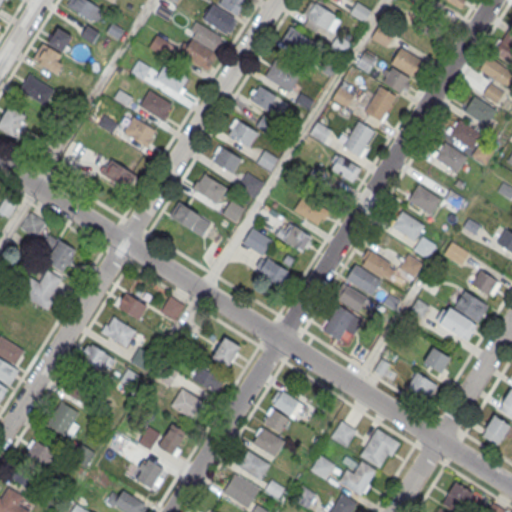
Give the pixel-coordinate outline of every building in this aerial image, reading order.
[(104,8),(88,0),(68,0),(65,6),(96,23),(104,8)] [(220,0),(246,0),(237,15),(219,3),(220,0)] [(315,2),(315,3),(310,0),(302,13),(307,16),(307,17),(308,17),(304,24),(316,31),(319,25),(333,33),(340,20),(334,16),(336,14),(315,2)] [(442,0),(457,8),(461,0),(442,0)] [(371,10),(357,1),(349,13),(364,21),(371,10)] [(212,3),(235,17),(233,20),(237,22),(230,33),(226,31),(225,33),(202,19),(205,14),(203,12),(206,7),(208,8),(212,3)] [(414,20),(414,36),(444,36),(444,20),(414,20)] [(177,54),(208,70),(225,38),(194,22),(177,54)] [(87,26),(98,33),(92,44),(80,37),(87,26)] [(386,48),(394,35),(378,26),(371,38),(386,48)] [(303,59),(313,42),(290,28),(280,45),(303,59)] [(57,29),(71,38),(61,54),(47,45),(57,29)] [(118,37),(121,32),(116,29),(112,34),(118,37)] [(511,38),(510,33),(494,39),(502,61),(510,58),(511,62),(511,38)] [(165,53),(169,40),(154,36),(150,48),(165,53)] [(66,58),(43,42),(32,58),(55,74),(66,58)] [(390,63),(413,76),(422,60),(399,47),(390,63)] [(368,71),(374,60),(364,55),(358,66),(368,71)] [(289,91),(300,73),(275,59),(265,77),(289,91)] [(131,71),(142,78),(149,67),(138,60),(131,71)] [(179,94),(189,79),(165,63),(155,78),(179,94)] [(411,79),(389,65),(380,80),(402,94),(411,79)] [(54,89),(28,74),(19,91),(45,106),(54,89)] [(379,83),(395,93),(379,119),(364,109),(379,83)] [(504,92),(490,83),(482,94),(497,103),(504,92)] [(339,84),(352,92),(344,106),(331,97),(339,84)] [(259,85),(250,99),(267,109),(276,95),(259,85)] [(148,87),(171,102),(165,110),(168,112),(163,119),(138,103),(148,87)] [(463,110),(473,95),(495,109),(486,124),(463,110)] [(0,130),(12,138),(26,115),(9,105),(0,119),(0,130)] [(122,133),(146,148),(156,131),(133,116),(122,133)] [(228,134),(232,128),(229,126),(235,118),(257,132),(248,146),(228,134)] [(316,118),(330,127),(322,140),(308,131),(316,118)] [(357,118),(373,128),(358,153),(341,143),(357,118)] [(448,135),(471,150),(482,134),(458,119),(448,135)] [(444,139),(466,154),(456,170),(430,153),(434,147),(437,149),(444,139)] [(240,156),(231,171),(212,159),(220,144),(240,156)] [(264,148),(277,156),(269,169),(255,161),(264,148)] [(475,153),(483,162),(489,156),(481,148),(475,153)] [(360,167),(335,157),(329,171),(354,182),(360,167)] [(122,191),(132,173),(109,159),(99,177),(122,191)] [(262,180),(253,195),(236,185),(246,170),(262,180)] [(226,186),(216,201),(191,186),(195,178),(198,180),(203,171),(226,186)] [(511,186),(502,180),(497,188),(510,197),(511,193),(511,186)] [(417,181),(440,196),(430,212),(407,198),(417,181)] [(445,201),(457,209),(463,199),(451,191),(445,201)] [(318,227),(329,213),(305,195),(294,209),(318,227)] [(229,198),(243,206),(234,220),(221,211),(229,198)] [(178,200),(211,221),(202,236),(169,215),(178,200)] [(401,208),(424,222),(413,239),(391,224),(401,208)] [(21,227),(35,236),(44,222),(30,213),(21,227)] [(467,215),(462,224),(474,231),(479,223),(467,215)] [(276,236),(300,255),(312,240),(288,221),(276,236)] [(271,237),(262,253),(242,240),(251,225),(271,237)] [(496,242),(511,252),(511,232),(505,228),(496,242)] [(421,233),(435,242),(426,256),(412,248),(421,233)] [(64,272),(77,251),(56,238),(44,260),(64,272)] [(451,239),(443,252),(460,263),(468,250),(451,239)] [(370,248),(361,262),(381,275),(383,273),(388,276),(394,268),(388,264),(390,261),(370,248)] [(407,251),(421,261),(412,275),(398,266),(407,251)] [(292,275),(265,258),(255,273),(283,290),(292,275)] [(345,279),(372,296),(381,280),(355,264),(345,279)] [(470,283),(492,297),(501,282),(479,269),(470,283)] [(31,278),(22,296),(48,309),(63,278),(46,270),(39,283),(31,278)] [(364,310),(368,295),(343,287),(338,303),(364,310)] [(488,303),(464,288),(454,305),(477,320),(488,303)] [(146,303),(125,290),(121,296),(117,294),(113,302),(137,318),(146,303)] [(169,294),(183,303),(174,318),(159,310),(169,294)] [(417,296),(428,304),(421,317),(409,308),(417,296)] [(473,319),(449,304),(438,321),(462,336),(473,319)] [(321,329),(338,342),(347,331),(351,334),(360,323),(340,306),(321,329)] [(135,328),(125,345),(100,329),(104,322),(107,323),(112,314),(135,328)] [(7,335),(27,348),(36,333),(16,321),(7,335)] [(0,333),(23,349),(14,363),(0,354),(0,333)] [(211,357),(228,367),(240,346),(223,336),(211,357)] [(115,359),(91,343),(80,358),(104,375),(115,359)] [(152,355),(138,347),(130,363),(144,370),(152,355)] [(442,375),(452,359),(432,347),(422,363),(442,375)] [(0,358),(17,369),(8,384),(0,378),(0,358)] [(375,370),(382,374),(387,365),(380,361),(375,370)] [(156,377),(168,386),(177,373),(164,365),(156,377)] [(216,393),(224,378),(200,365),(192,379),(216,393)] [(437,387),(416,373),(406,388),(427,402),(437,387)] [(93,386),(73,375),(63,392),(83,403),(93,386)] [(511,387),(510,386),(501,400),(502,400),(498,407),(511,415),(511,387)] [(195,419),(203,400),(179,389),(170,407),(195,419)] [(293,418),(302,404),(279,389),(270,403),(293,418)] [(65,437),(80,414),(60,401),(46,424),(65,437)] [(262,420),(279,431),(288,417),(270,405),(266,412),(267,413),(262,420)] [(493,412),(509,422),(497,443),(482,434),(485,427),(484,426),(493,412)] [(341,420),(330,436),(346,446),(356,430),(341,420)] [(187,433),(170,424),(157,448),(173,457),(187,433)] [(283,439),(274,455),(252,441),(262,425),(283,439)] [(376,427),(400,442),(391,456),(387,453),(379,467),(359,455),(376,427)] [(13,482),(36,493),(55,450),(32,440),(13,482)] [(237,463),(260,477),(269,462),(247,448),(237,463)] [(319,453),(310,469),(325,479),(335,463),(319,453)] [(133,468),(137,470),(133,479),(153,490),(164,469),(139,457),(133,468)] [(338,481),(361,495),(376,469),(361,459),(353,472),(346,468),(338,481)] [(234,472),(259,487),(247,506),(222,490),(234,472)] [(0,511),(0,497),(7,485),(23,495),(17,503),(29,510),(27,511),(0,511)] [(139,511),(144,505),(119,487),(108,502),(122,511),(139,511)] [(468,510),(468,488),(447,488),(447,510),(468,510)] [(316,494),(306,489),(299,502),(309,507),(316,494)] [(328,511),(341,492),(357,502),(350,511),(328,511)]
